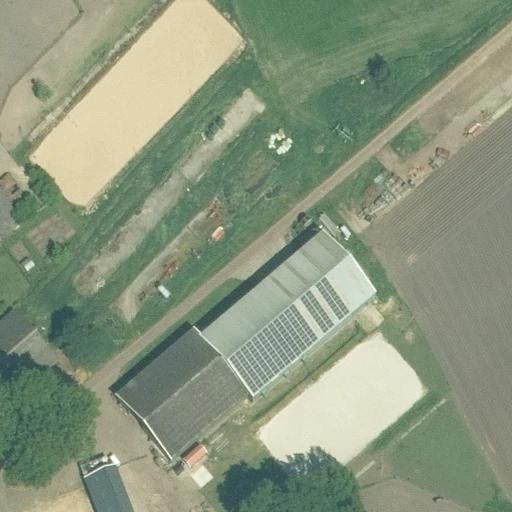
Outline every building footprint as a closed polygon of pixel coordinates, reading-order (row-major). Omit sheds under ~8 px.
[(202,185),(258,129),(238,108),(181,165),(202,185)] [(381,216),(439,176),(427,159),(369,199),(381,216)] [(15,176),(3,181),(15,206),(27,200),(15,176)] [(0,240),(20,226),(0,199),(0,240)] [(370,302),(318,240),(196,344),(190,336),(112,402),(168,468),(246,402),(248,406),(370,302)] [(80,289),(87,301),(114,283),(106,271),(80,289)] [(0,413),(56,364),(12,315),(0,325),(0,413)] [(88,327),(104,343),(111,336),(95,320),(88,327)] [(131,511),(116,471),(84,483),(94,511),(131,511)] [(165,473),(158,479),(172,494),(179,488),(165,473)]
